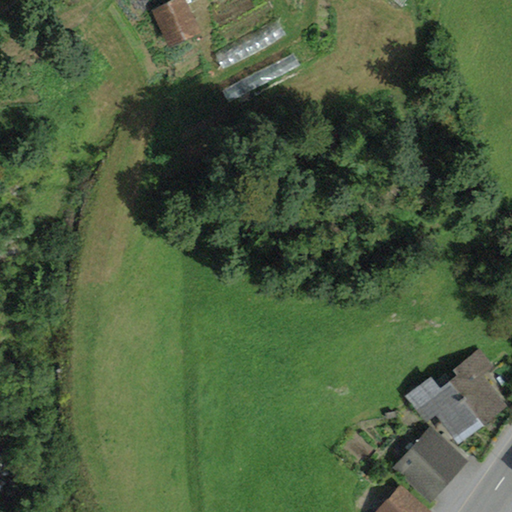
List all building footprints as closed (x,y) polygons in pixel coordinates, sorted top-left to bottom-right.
[(173,0),(155,9),(170,42),(198,29),(183,0),(173,0)] [(462,375),(452,383),(479,418),(498,403),(475,374),(488,364),(478,351),(456,368),(462,375)] [(459,434),(479,418),(452,383),(446,375),(435,384),(431,379),(408,396),(426,418),(438,406),(459,434)] [(398,467),(428,494),(461,457),(432,430),(398,467)] [(400,488),(378,511),(427,511),(429,511),(400,488)]
